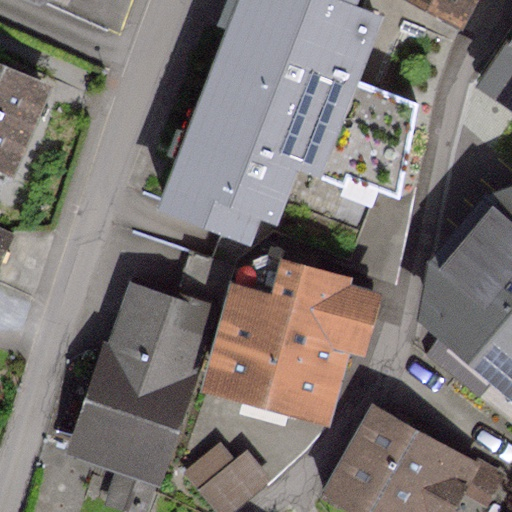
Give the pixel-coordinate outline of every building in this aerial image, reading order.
[(398,197),(417,104),(351,79),(375,17),(353,8),(356,0),(235,0),(223,32),(231,35),(205,103),(197,100),(172,162),(180,165),(165,204),(245,235),(256,208),(272,215),(291,165),(346,187),(350,178),(398,197)] [(407,0),(458,29),(473,0),(407,0)] [(511,110),(511,28),(476,84),(511,110)] [(0,179),(3,181),(43,89),(12,76),(17,64),(0,56),(0,179)] [(431,315),(511,384),(511,196),(489,204),(436,265),(431,315)] [(0,231),(0,259),(11,236),(0,231)] [(246,271),(217,378),(320,406),(336,348),(351,352),(367,296),(264,257),(246,271)] [(133,286),(76,451),(151,476),(211,304),(184,295),(181,303),(133,286)] [(350,443),(324,490),(338,498),(341,492),(376,511),(446,511),(475,463),(383,411),(361,449),(350,443)] [(216,448),(188,471),(220,511),(225,511),(263,481),(242,456),(231,466),(216,448)]
